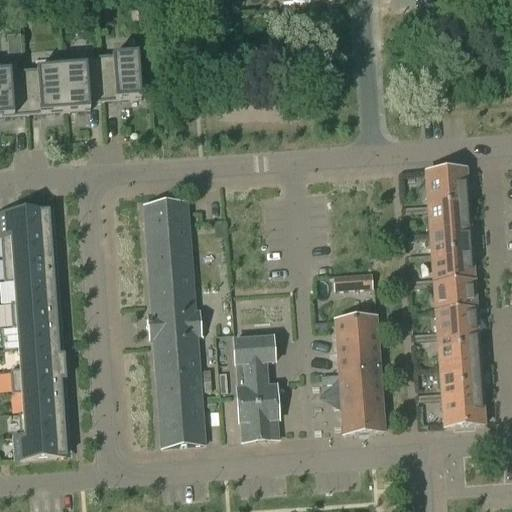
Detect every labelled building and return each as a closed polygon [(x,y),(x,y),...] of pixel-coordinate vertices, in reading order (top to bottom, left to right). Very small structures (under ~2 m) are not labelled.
[(17,0),(5,0),(6,8),(18,7),(17,0)] [(99,60),(98,60),(102,105),(141,103),(138,57),(99,60)] [(98,60),(60,62),(60,70),(61,70),(65,117),(90,115),(89,106),(102,105),(98,60)] [(60,70),(23,73),(27,119),(65,117),(61,70),(60,70)] [(23,73),(0,74),(0,121),(27,119),(23,73)] [(466,174),(425,177),(427,210),(428,215),(431,258),(431,264),(433,283),(433,289),(437,337),(437,343),(441,397),(441,403),(443,431),(484,428),(466,174)] [(186,207),(144,211),(152,319),(148,319),(150,343),(153,343),(161,451),(204,448),(203,435),(213,434),(213,424),(202,425),(200,396),(210,395),(209,373),(199,374),(196,340),(199,340),(197,315),(194,315),(186,207)] [(48,214),(0,218),(2,239),(50,236),(48,214)] [(223,226),(215,226),(216,240),(225,240),(223,226)] [(51,258),(50,236),(2,239),(2,240),(1,240),(2,262),(51,258)] [(53,281),(51,258),(2,262),(4,287),(14,287),(13,284),(53,281)] [(371,278),(333,280),(334,295),(372,292),(371,278)] [(55,304),(53,281),(13,284),(14,287),(15,306),(15,307),(55,304)] [(56,327),(55,304),(15,307),(15,306),(10,306),(12,331),(17,330),(16,329),(56,327)] [(335,325),(343,438),(384,435),(375,323),(335,325)] [(58,349),(56,327),(16,329),(17,330),(19,352),(58,349)] [(272,342),(233,344),(235,369),(236,369),(237,392),(239,426),(241,426),(242,445),(278,443),(276,424),(278,423),(275,390),(267,390),(265,367),(274,366),(272,342)] [(59,359),(58,349),(19,352),(20,373),(20,374),(64,370),(65,370),(64,358),(59,359)] [(61,392),(60,383),(65,383),(64,370),(20,374),(20,373),(10,373),(12,397),(21,396),(21,395),(61,392)] [(63,415),(61,392),(21,395),(21,396),(23,417),(23,418),(63,415)] [(64,438),(63,415),(23,418),(23,417),(18,417),(20,440),(20,441),(64,438)] [(66,459),(64,438),(20,441),(20,440),(16,440),(18,463),(66,459)]
